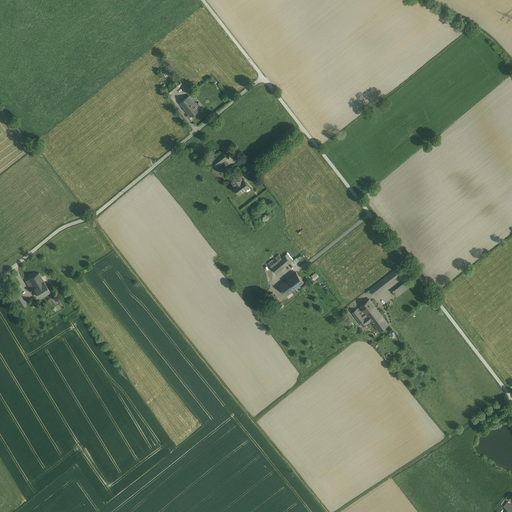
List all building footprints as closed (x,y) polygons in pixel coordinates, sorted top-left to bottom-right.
[(180,81),(168,91),(171,94),(183,84),(180,81)] [(191,95),(180,103),(191,117),(200,110),(196,105),(198,103),(191,95)] [(224,151),(212,161),(216,167),(229,158),(224,151)] [(234,166),(225,173),(240,194),(250,186),(244,178),(244,179),(234,166)] [(280,255),(269,264),(277,274),(294,261),(288,254),(282,258),(280,255)] [(398,270),(371,291),(375,295),(401,274),(398,270)] [(296,272),(279,286),(287,296),(304,282),(296,272)] [(40,298),(50,292),(39,274),(29,280),(33,287),(35,290),(40,298)] [(405,283),(394,292),(397,297),(409,288),(405,283)] [(27,306),(16,289),(11,293),(17,302),(22,309),(27,306)] [(275,295),(271,299),(276,305),(281,301),(275,295)] [(370,300),(361,307),(370,317),(373,321),(382,332),(390,325),(370,300)] [(358,310),(354,313),(365,327),(373,321),(370,317),(366,320),(358,310)] [(504,511),(511,511),(511,504),(507,500),(503,506),(507,509),(504,511)]
